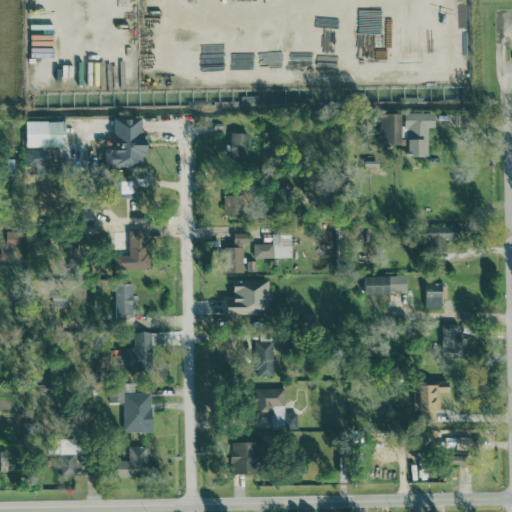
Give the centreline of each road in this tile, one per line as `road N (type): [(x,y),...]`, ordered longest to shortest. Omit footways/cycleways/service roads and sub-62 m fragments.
road 1 (tertiary): [(0,505),(511,497)]
road 2 (residential): [(185,112),(193,511)]
road 3 (residential): [(507,110),(511,497)]
